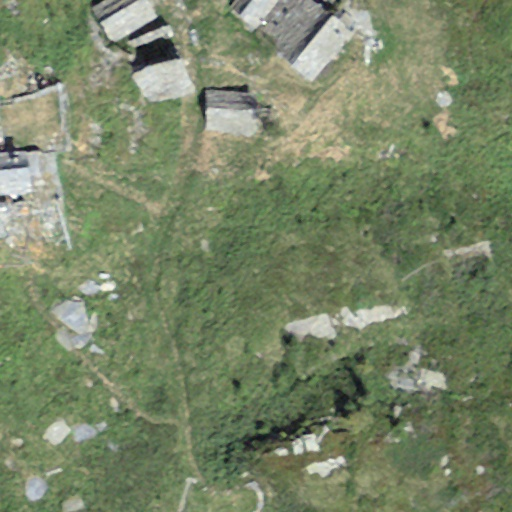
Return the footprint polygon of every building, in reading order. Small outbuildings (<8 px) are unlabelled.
[(155,17),(144,0),(105,0),(89,10),(110,44),(155,17)] [(274,0),(233,0),(227,9),(253,31),(278,3),(274,0)] [(309,0),(274,0),(278,3),(253,31),(280,54),(319,9),(309,0)] [(352,37),(319,9),(280,54),(313,82),(352,37)] [(168,26),(126,40),(147,104),(189,90),(168,26)] [(257,95),(205,92),(202,132),(254,135),(257,95)] [(27,152),(0,154),(0,194),(31,191),(27,152)]
